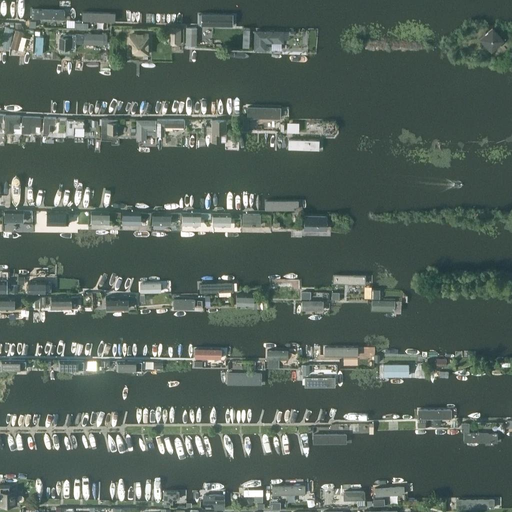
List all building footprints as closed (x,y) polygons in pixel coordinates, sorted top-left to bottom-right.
[(64,10),(31,9),(31,18),(64,18),(64,10)] [(119,13),(80,11),(80,20),(119,21),(119,13)] [(198,15),(198,26),(229,27),(229,15),(198,15)] [(12,29),(7,27),(2,43),(8,45),(12,29)] [(182,27),(172,27),(171,43),(181,44),(182,27)] [(195,27),(184,27),(183,47),(195,48),(195,27)] [(492,27),(480,39),(492,51),(504,39),(492,27)] [(22,31),(15,29),(10,47),(17,49),(22,31)] [(272,30),(254,30),(253,50),(266,50),(266,42),(272,43),(272,30)] [(283,43),(283,30),(272,30),(272,43),(283,43)] [(84,34),(84,43),(83,44),(103,44),(103,33),(84,33),(84,34)] [(143,33),(130,33),(130,35),(129,35),(129,44),(132,44),(132,55),(149,55),(149,36),(144,36),(143,33)] [(69,37),(60,37),(59,52),(69,52),(69,48),(76,48),(76,43),(76,34),(69,34),(69,37)] [(84,34),(76,34),(76,43),(84,43),(84,34)] [(42,36),(35,35),(34,52),(41,53),(42,36)] [(247,105),(247,117),(291,118),(291,105),(247,105)] [(20,114),(4,114),(4,132),(13,132),(13,127),(17,127),(19,125),(19,123),(20,123),(20,114)] [(41,116),(22,115),(21,132),(31,133),(31,125),(41,125),(41,116)] [(56,117),(44,116),(43,133),(49,133),(49,123),(55,124),(56,117)] [(84,119),(66,118),(66,135),(75,135),(75,127),(84,128),(84,119)] [(101,132),(108,132),(108,137),(117,137),(117,122),(108,122),(108,118),(102,118),(101,132)] [(155,119),(136,119),(136,139),(146,138),(146,129),(155,129),(155,119)] [(157,136),(165,136),(165,127),(185,127),(185,119),(157,119),(157,136)] [(226,119),(211,119),(211,142),(226,142),(226,119)] [(323,138),(286,137),(286,149),(323,149),(323,138)] [(297,201),(265,201),(265,210),(297,209),(297,201)] [(23,222),(23,210),(5,210),(5,222),(23,222)] [(45,226),(69,226),(70,211),(46,211),(45,226)] [(91,223),(109,224),(109,212),(91,211),(91,223)] [(122,212),(122,224),(141,224),(141,212),(122,212)] [(152,212),(152,224),(170,225),(171,212),(152,212)] [(183,213),(182,225),(201,225),(201,213),(183,213)] [(243,214),(242,226),(261,226),(261,214),(243,214)] [(212,215),(212,224),(231,224),(231,215),(212,215)] [(326,217),(305,217),(305,227),(313,227),(313,229),(326,229),(326,217)] [(368,273),(335,273),(334,284),(367,285),(368,273)] [(43,282),(26,282),(26,292),(43,292),(43,282)] [(231,282),(197,283),(198,292),(231,291),(231,282)] [(159,283),(138,284),(139,291),(160,291),(159,283)] [(253,305),(254,295),(236,295),(236,298),(238,298),(237,305),(253,305)] [(12,298),(0,298),(0,308),(12,309),(12,298)] [(104,298),(104,309),(126,309),(126,298),(104,298)] [(194,309),(194,299),(175,299),(174,309),(194,309)] [(65,300),(49,300),(49,308),(65,308),(65,300)] [(394,301),(372,300),(372,308),(394,309),(394,301)] [(321,301),(301,301),(301,310),(321,310),(321,301)] [(221,351),(195,350),(195,359),(199,359),(199,357),(221,358),(221,351)] [(266,358),(287,358),(287,350),(266,350),(266,358)] [(26,360),(1,360),(1,369),(26,369),(26,360)] [(59,360),(59,370),(84,370),(84,361),(59,360)] [(142,361),(117,361),(117,370),(142,370),(142,361)] [(408,364),(383,364),(383,376),(408,376),(408,364)] [(260,372),(226,372),(226,383),(260,383),(260,372)] [(334,378),(304,378),(304,387),(334,387),(334,378)] [(450,410),(417,409),(417,418),(450,418),(450,410)] [(496,433),(463,432),(463,442),(497,442),(496,433)] [(345,434),(312,434),(312,443),(345,443),(345,434)] [(0,504),(17,504),(17,490),(15,490),(15,485),(13,485),(13,483),(0,483),(0,504)] [(304,485),(270,486),(271,494),(304,493),(304,485)] [(403,487),(374,487),(374,495),(403,495),(403,487)] [(163,496),(163,507),(169,507),(169,504),(171,504),(171,500),(177,500),(177,490),(163,490),(163,496)] [(262,490),(243,490),(243,496),(254,496),(254,503),(262,503),(262,490)] [(330,491),(311,491),(311,500),(330,500),(330,491)] [(363,491),(344,491),(344,499),(363,500),(363,491)] [(223,504),(223,495),(202,496),(202,504),(223,504)] [(494,498),(455,498),(455,508),(494,508),(494,498)]
